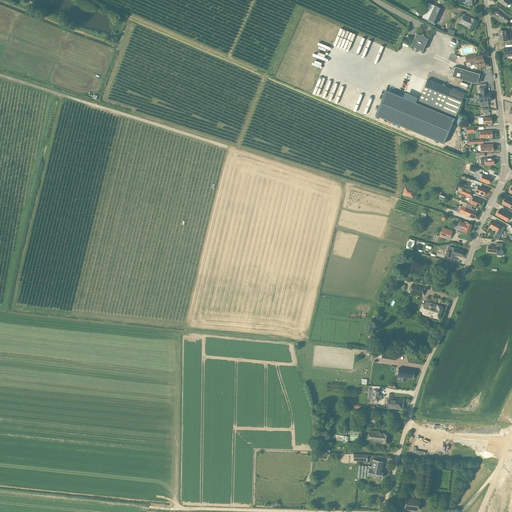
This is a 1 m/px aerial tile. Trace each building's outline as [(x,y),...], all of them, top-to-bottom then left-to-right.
[(428,3),(422,16),(435,22),(441,9),(428,3)] [(500,8),(496,12),(493,16),(504,25),(511,16),(500,8)] [(459,19),(457,23),(471,29),(475,20),(471,18),(464,15),(464,17),(462,16),(461,19),(460,19),(459,19)] [(422,16),(421,19),(434,25),(435,22),(422,16)] [(423,34),(419,35),(416,34),(411,46),(414,47),(416,50),(419,49),(423,51),(428,39),(424,37),(423,34)] [(451,51),(456,39),(451,36),(447,45),(450,46),(448,50),(451,51)] [(412,67),(418,52),(399,45),(395,57),(398,58),(397,59),(402,61),(401,64),(407,66),(407,65),(412,67)] [(477,67),(485,66),(483,60),(482,55),(475,56),(475,55),(465,56),(466,63),(469,62),(470,66),(476,65),(477,67)] [(454,67),(452,77),(475,84),(477,83),(479,74),(454,67)] [(452,89),(448,88),(427,79),(417,102),(454,118),(464,93),(453,88),(452,89)] [(486,86),(479,87),(480,94),(478,94),(479,102),(491,101),(490,92),(487,93),(486,86)] [(443,144),(454,119),(385,90),(375,115),(443,144)] [(482,174),(479,181),(488,184),(490,178),(482,174)] [(475,191),(475,192),(483,195),(486,189),(477,186),(475,185),(473,190),(475,191)] [(405,196),(406,195),(412,197),(414,191),(405,188),(403,195),(405,196)] [(459,192),(461,193),(460,193),(470,197),(472,193),(462,189),(462,190),(460,189),(459,192)] [(473,197),(470,204),(479,207),(481,201),(473,197)] [(510,208),(511,208),(511,201),(505,198),(502,204),(510,208)] [(458,207),(456,206),(454,210),(459,212),(459,213),(463,214),(474,218),(476,219),(477,216),(475,215),(476,212),(470,210),(472,205),(465,202),(463,207),(461,206),(459,205),(458,207)] [(499,209),(496,215),(504,219),(507,214),(499,209)] [(460,221),(457,229),(456,232),(463,234),(463,231),(468,233),(471,225),(466,223),(460,221)] [(493,221),(490,227),(498,231),(501,225),(493,221)] [(448,241),(451,233),(440,230),(438,237),(448,241)] [(415,241),(409,239),(407,247),(413,249),(415,241)] [(496,246),(489,245),(488,248),(487,251),(488,251),(488,252),(497,253),(497,255),(503,256),(503,251),(502,251),(503,244),(496,243),(496,246)] [(445,256),(450,257),(452,258),(453,254),(461,257),(463,251),(454,248),(452,248),(451,251),(451,252),(447,251),(445,256)] [(411,284),(409,293),(423,296),(425,288),(411,284)] [(285,296),(286,287),(278,287),(277,295),(285,296)] [(421,312),(422,314),(433,317),(439,319),(443,307),(436,305),(437,305),(426,302),(424,303),(422,303),(419,311),(421,312)] [(383,351),(382,357),(395,360),(396,353),(383,351)] [(398,368),(397,376),(395,376),(395,381),(396,381),(396,382),(405,383),(406,377),(412,378),(414,370),(398,368)] [(372,389),(371,399),(379,400),(380,386),(372,386),(372,389)] [(386,407),(388,407),(388,409),(400,409),(401,399),(389,398),(389,400),(387,400),(386,407)] [(349,430),(349,442),(360,442),(361,431),(349,430)] [(367,439),(369,442),(377,443),(387,444),(388,434),(383,433),(379,433),(379,431),(370,430),(369,431),(367,433),(367,439)] [(338,440),(343,441),(343,442),(348,443),(349,436),(344,436),(338,435),(338,440)] [(353,453),(353,461),(366,462),(367,454),(353,453)] [(361,466),(358,465),(357,477),(367,478),(367,475),(368,475),(381,478),(382,473),(384,463),(382,462),(373,460),(372,467),(368,466),(361,466)] [(419,499),(406,498),(404,510),(417,511),(419,499)]
